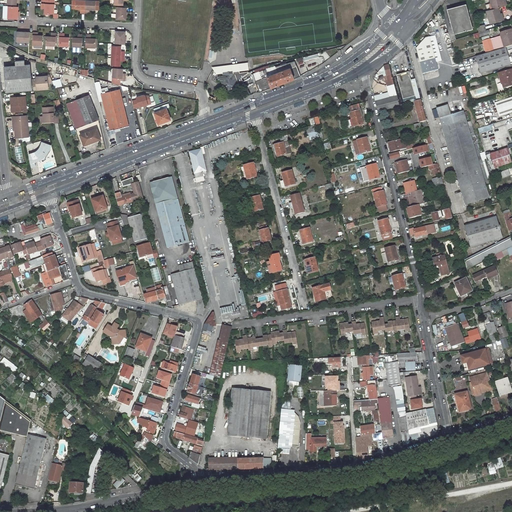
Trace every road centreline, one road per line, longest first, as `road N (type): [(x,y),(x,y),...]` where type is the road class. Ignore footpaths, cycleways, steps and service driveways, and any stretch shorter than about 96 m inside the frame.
road 1 (residential): [(76,280),(88,293),(192,319),(165,433),(195,485)]
road 2 (residential): [(363,71),(420,297)]
road 3 (primary): [(48,194),(254,114)]
road 4 (primary): [(398,23),(331,73),(205,123)]
road 5 (residential): [(254,114),(303,304)]
road 6 (residential): [(236,324),(420,297)]
road 7 (unclassified): [(195,485),(355,470)]
road 8 (unclassified): [(48,511),(195,485)]
road 9 (unclassified): [(137,25),(140,76),(202,93),(205,123)]
road 10 (unknown): [(192,224),(215,318),(214,349)]
road 11 (residential): [(423,316),(448,440)]
road 12 (unknown): [(190,254),(173,259),(165,252),(140,159)]
